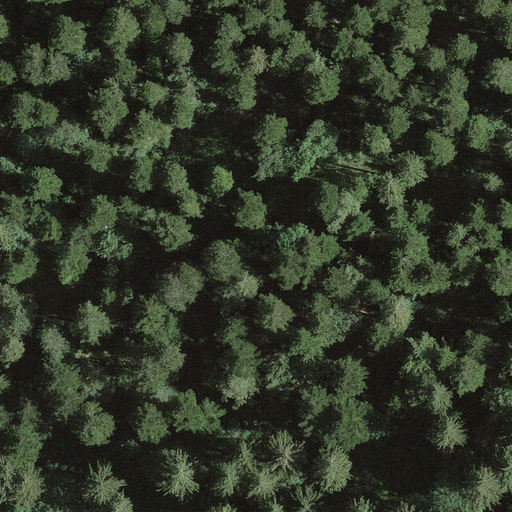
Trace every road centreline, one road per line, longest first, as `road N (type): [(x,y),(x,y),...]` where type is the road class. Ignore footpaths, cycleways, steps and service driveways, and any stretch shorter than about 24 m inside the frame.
road 1 (track): [(511,164),(0,179)]
road 2 (track): [(511,71),(418,14),(378,0)]
